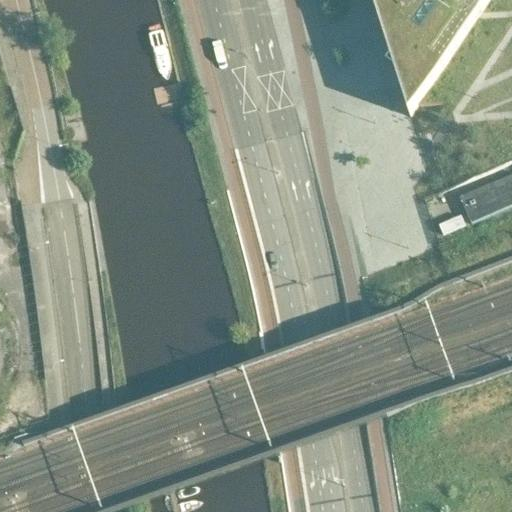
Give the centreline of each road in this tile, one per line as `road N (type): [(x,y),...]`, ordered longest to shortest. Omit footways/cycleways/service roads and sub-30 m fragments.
road 1 (secondary): [(214,0),(278,248),(327,511)]
road 2 (secondary): [(364,511),(336,335),(253,0)]
road 3 (unclassified): [(96,511),(72,289),(14,0)]
